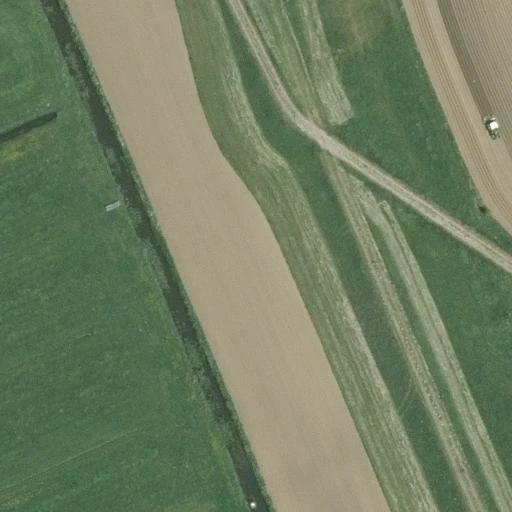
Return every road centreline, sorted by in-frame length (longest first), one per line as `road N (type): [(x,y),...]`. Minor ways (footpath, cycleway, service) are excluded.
road 1 (track): [(480,511),(326,142)]
road 2 (track): [(230,0),(285,111),(511,268)]
